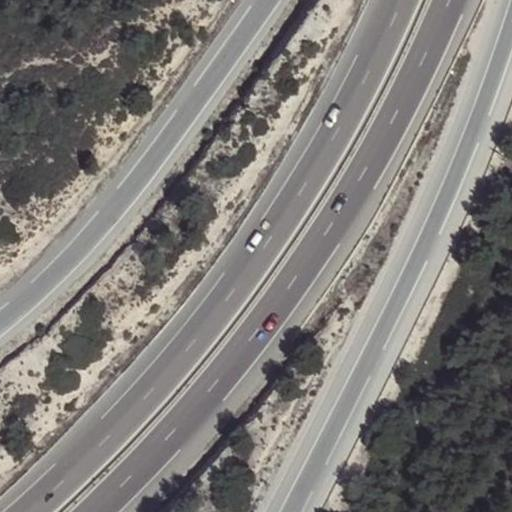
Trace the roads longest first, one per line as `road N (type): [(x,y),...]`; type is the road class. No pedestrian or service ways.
road 1 (trunk): [(400,0),(350,105),(254,263),(151,389),(29,511)]
road 2 (trunk): [(94,511),(219,375),(322,239),(450,0)]
road 3 (trunk): [(293,511),(388,326),(511,25)]
road 4 (trunk): [(271,0),(124,202),(0,325)]
